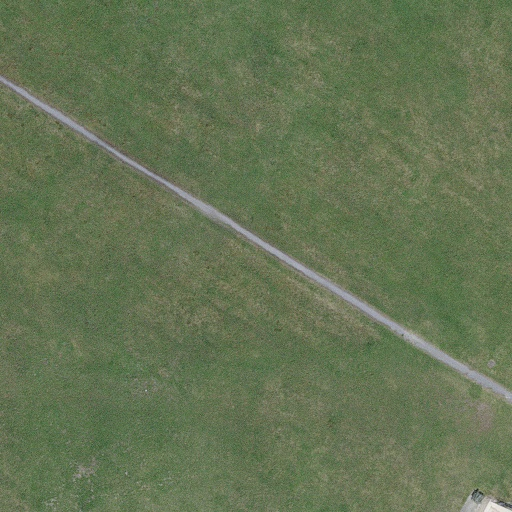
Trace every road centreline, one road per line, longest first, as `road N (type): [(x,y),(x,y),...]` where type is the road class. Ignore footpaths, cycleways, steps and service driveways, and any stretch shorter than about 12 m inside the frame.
road 1 (track): [(511,400),(0,83)]
road 2 (track): [(0,242),(265,319),(511,419)]
